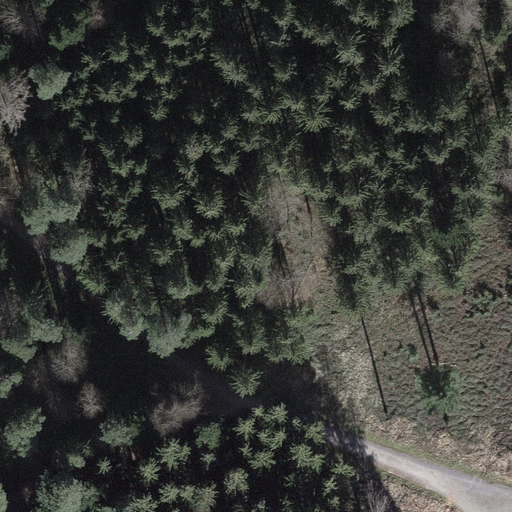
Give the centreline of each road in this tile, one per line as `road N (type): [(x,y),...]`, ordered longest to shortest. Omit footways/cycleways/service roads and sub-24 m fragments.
road 1 (track): [(0,207),(213,392),(470,489),(511,495)]
road 2 (track): [(0,505),(213,392)]
